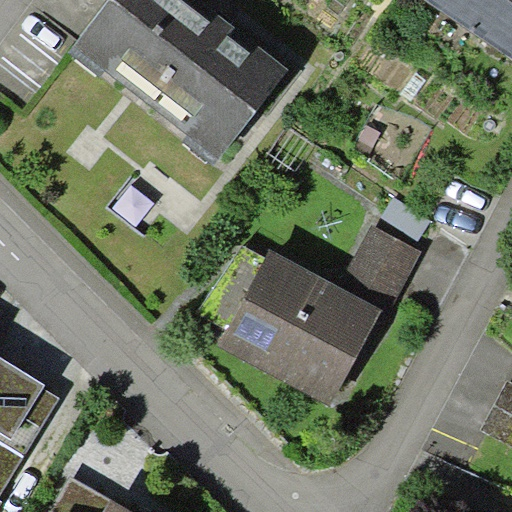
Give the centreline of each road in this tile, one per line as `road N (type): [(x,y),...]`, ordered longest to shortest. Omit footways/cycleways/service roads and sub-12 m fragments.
road 1 (residential): [(0,239),(281,511)]
road 2 (residential): [(511,223),(358,511)]
